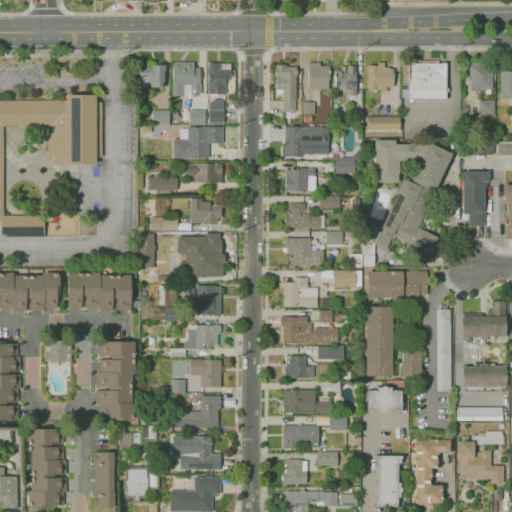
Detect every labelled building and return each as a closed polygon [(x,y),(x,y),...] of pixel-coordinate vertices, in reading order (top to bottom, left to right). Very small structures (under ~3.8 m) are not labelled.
[(172,62),(172,96),(183,96),(183,85),(190,85),(190,94),(199,94),(200,62),(172,62)] [(231,63),(208,62),(207,92),(225,92),(225,82),(231,82),(231,63)] [(309,63),(309,77),(301,77),(301,91),(329,91),(329,62),(309,63)] [(366,66),(377,66),(377,62),(386,62),(386,67),(393,67),(393,84),(385,84),(386,91),(367,91),(366,66)] [(408,63),(446,63),(446,100),(408,99),(408,63)] [(470,64),(471,89),(492,89),(492,64),(470,64)] [(164,65),(138,65),(138,76),(150,76),(150,85),(164,85),(164,65)] [(275,65),(285,65),(285,70),(294,70),(294,111),(285,111),(285,97),(274,97),(275,65)] [(355,66),(356,96),(348,97),(348,91),(336,91),(335,74),(344,74),(344,66),(355,66)] [(511,72),(500,72),(500,99),(511,99),(511,72)] [(101,92),(61,92),(61,98),(0,97),(0,234),(43,234),(42,226),(42,215),(0,215),(0,122),(49,122),(50,163),(101,162),(101,92)] [(209,99),(209,120),(222,121),(223,99),(209,99)] [(481,101),(481,116),(491,116),(491,101),(481,101)] [(302,102),(302,114),(315,114),(314,102),(302,102)] [(191,122),(203,122),(203,109),(191,109),(191,122)] [(153,122),(169,123),(169,110),(153,110),(153,122)] [(399,116),(366,116),(366,130),(398,130),(399,116)] [(223,126),(188,125),(187,138),(175,138),(174,156),(209,157),(209,141),(223,141),(223,126)] [(320,127),(283,127),(283,156),(302,156),(302,143),(320,143),(320,127)] [(397,140),(397,181),(375,182),(374,140),(397,140)] [(427,141),(411,179),(436,189),(452,152),(427,141)] [(461,153),(493,153),(493,142),(461,141),(461,153)] [(498,154),(511,154),(511,141),(498,141),(498,154)] [(325,157),(352,157),(352,175),(325,175),(325,157)] [(182,162),(222,162),(222,181),(194,180),(194,175),(182,175),(182,162)] [(315,166),(284,166),(284,191),(308,191),(308,176),(315,176),(315,166)] [(487,171),(462,172),(463,214),(470,213),(471,224),(485,224),(484,182),(487,182),(487,171)] [(147,189),(175,190),(176,177),(148,176),(147,189)] [(404,179),(433,193),(415,231),(395,221),(406,199),(397,194),(404,179)] [(502,185),(511,184),(511,237),(507,238),(506,195),(503,195),(502,185)] [(190,197),(189,219),(222,220),(223,206),(203,206),(203,197),(190,197)] [(320,227),(288,226),(288,204),(305,204),(305,213),(320,213),(320,227)] [(380,229),(390,211),(395,213),(392,220),(398,224),(392,235),(380,229)] [(151,226),(176,227),(176,215),(151,214),(151,226)] [(325,230),(325,244),(342,244),(342,230),(325,230)] [(419,230),(436,239),(425,259),(415,253),(418,247),(412,244),(419,230)] [(190,233),(190,268),(216,268),(216,233),(190,233)] [(379,233),(390,238),(385,250),(373,245),(379,233)] [(285,236),(312,236),(312,249),(322,249),(323,264),(290,265),(290,248),(285,248),(285,236)] [(346,265),(372,265),(372,254),(346,254),(346,265)] [(333,270),(355,270),(355,288),(333,288),(333,270)] [(367,272),(367,299),(418,299),(418,293),(426,293),(426,272),(367,272)] [(316,288),(316,306),(284,306),(284,282),(292,283),(292,277),(308,277),(308,288),(316,288)] [(197,283),(197,313),(222,313),(222,283),(197,283)] [(0,307),(59,307),(59,286),(0,286),(0,307)] [(62,307),(141,307),(141,287),(62,287),(62,307)] [(504,301),(505,337),(461,339),(461,318),(489,317),(488,302),(504,301)] [(366,307),(366,376),(392,376),(392,307),(366,307)] [(318,323),(331,323),(331,310),(319,310),(318,323)] [(437,310),(437,391),(451,391),(451,310),(437,310)] [(282,316),(281,342),(339,344),(339,330),(306,329),(306,317),(282,316)] [(189,325),(189,349),(219,350),(220,326),(189,325)] [(0,340),(0,419),(20,419),(20,341),(0,340)] [(47,361),(67,361),(67,340),(47,340),(47,361)] [(133,342),(134,419),(103,420),(102,342),(133,342)] [(317,359),(342,359),(342,347),(317,347),(317,359)] [(403,351),(419,351),(419,375),(398,375),(398,360),(403,360),(403,351)] [(287,355),(287,375),(313,375),(312,366),(305,366),(305,355),(287,355)] [(38,357),(25,357),(25,385),(39,385),(38,357)] [(189,360),(221,359),(222,384),(204,385),(203,371),(189,371),(189,360)] [(461,367),(505,366),(506,388),(462,389),(461,367)] [(170,392),(183,392),(183,379),(170,379),(170,392)] [(318,393),(339,393),(339,381),(318,381),(318,393)] [(367,390),(377,390),(377,386),(390,386),(390,390),(400,390),(400,410),(368,411),(367,390)] [(281,388),(314,388),(314,402),(327,402),(327,413),(282,413),(281,388)] [(221,394),(201,395),(201,410),(170,412),(171,428),(218,426),(217,407),(221,407),(221,394)] [(458,406),(501,406),(501,420),(458,420),(458,406)] [(327,429),(345,430),(345,416),(328,416),(327,429)] [(141,426),(141,442),(155,441),(154,426),(141,426)] [(284,426),(317,426),(317,448),(284,448),(284,426)] [(486,430),(504,430),(504,444),(474,445),(474,436),(486,436),(486,430)] [(32,431),(32,508),(64,508),(64,431),(32,431)] [(138,448),(138,432),(119,432),(119,447),(138,448)] [(173,435),(212,435),(211,453),(220,453),(220,469),(180,469),(180,455),(172,455),(173,435)] [(413,504),(440,504),(440,485),(429,484),(429,468),(436,468),(436,453),(450,453),(451,439),(413,439),(413,504)] [(458,442),(458,477),(488,478),(488,485),(504,485),(505,465),(490,465),(490,450),(481,450),(480,454),(471,454),(471,442),(458,442)] [(114,452),(115,506),(94,506),(94,452),(114,452)] [(318,454),(338,454),(338,465),(318,465),(318,454)] [(377,454),(377,507),(400,507),(400,454),(377,454)] [(283,459),(283,484),(307,483),(307,472),(303,472),(303,459),(283,459)] [(0,466),(0,509),(17,509),(18,477),(5,477),(5,466),(0,466)] [(127,469),(127,495),(147,495),(147,469),(127,469)] [(219,478),(195,478),(195,490),(168,490),(169,510),(213,510),(212,493),(219,493),(219,478)] [(282,489),(335,490),(335,505),(325,505),(325,501),(309,501),(308,511),(292,511),(282,511),(282,489)] [(342,490),(359,490),(359,506),(342,506),(342,490)]
